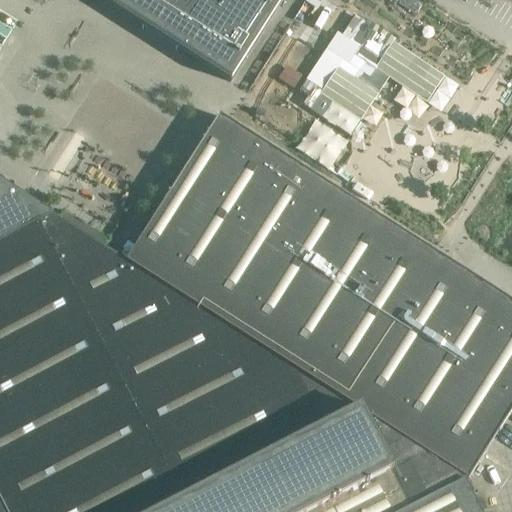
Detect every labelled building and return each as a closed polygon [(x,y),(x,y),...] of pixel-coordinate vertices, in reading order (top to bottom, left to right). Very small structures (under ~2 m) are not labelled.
[(284,0),(100,0),(231,83),(284,0)] [(313,37),(300,58),(308,63),(321,43),(313,37)] [(331,49),(326,57),(347,71),(352,62),(331,49)] [(341,79),(347,71),(326,57),(321,66),(341,79)] [(297,97),(283,117),(328,145),(352,106),(387,127),(404,102),(358,72),(360,68),(352,62),(347,71),(341,79),(338,83),(326,76),(320,84),(341,98),(336,107),(326,100),(321,108),(298,94),(297,97)] [(288,92),(275,112),(283,117),(297,97),(288,92)] [(472,480),(511,415),(511,301),(219,118),(126,264),(0,183),(0,511),(479,511),(468,483),(472,480)]
